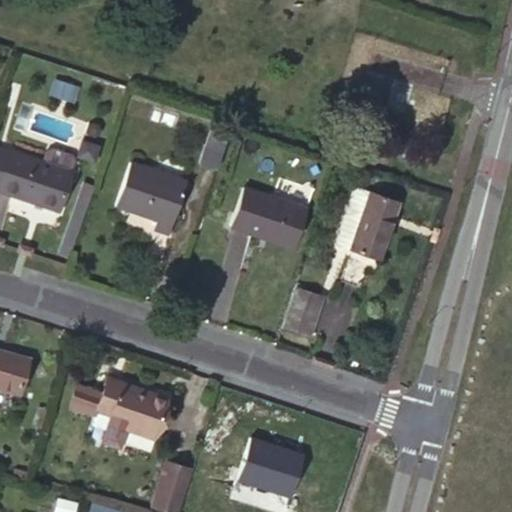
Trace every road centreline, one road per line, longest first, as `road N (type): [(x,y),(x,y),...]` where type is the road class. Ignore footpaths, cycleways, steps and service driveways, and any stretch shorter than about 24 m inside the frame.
road 1 (residential): [(426,425),(0,285)]
road 2 (secondary): [(511,90),(426,425)]
